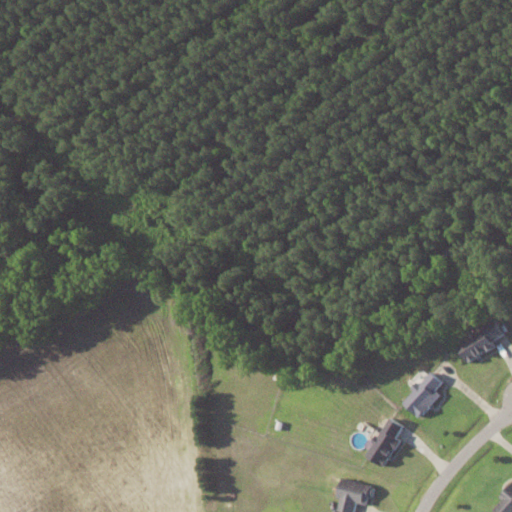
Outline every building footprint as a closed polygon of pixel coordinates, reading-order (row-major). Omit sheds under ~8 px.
[(458,342),(468,359),(507,336),(497,319),(458,342)] [(421,416),(442,393),(437,388),(444,380),(431,369),(403,400),(421,416)] [(405,424),(390,415),(370,447),(371,447),(367,454),(385,465),(401,438),(397,436),(405,424)] [(342,496),(338,508),(352,511),(355,511),(358,501),(369,504),(374,484),(343,476),(338,496),(342,496)] [(511,511),(511,485),(492,506),(498,511),(511,511)]
